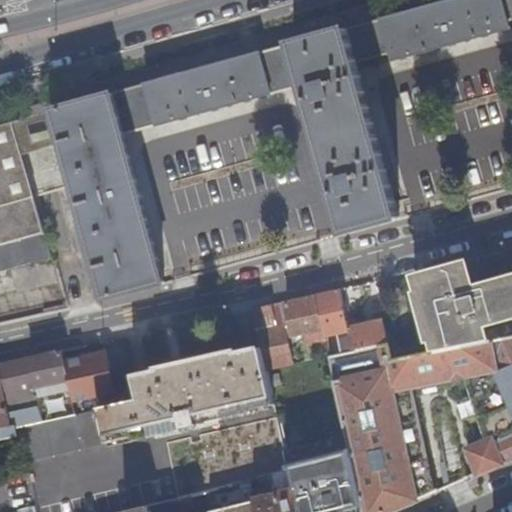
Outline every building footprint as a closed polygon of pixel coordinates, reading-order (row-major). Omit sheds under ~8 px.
[(386,36),(394,62),(483,36),(511,29),(502,0),(451,0),(382,19),(386,36)] [(511,0),(502,0),(511,29),(511,28),(511,0)] [(346,29),(358,72),(377,67),(394,62),(386,36),(382,19),(346,29)] [(335,193),(346,235),(400,219),(358,72),(346,29),(293,45),(305,87),(309,99),(331,180),(335,193)] [(293,45),(261,54),(273,96),(296,89),(305,87),(293,45)] [(158,83),(147,86),(158,127),(186,120),(273,96),(261,54),(158,83)] [(147,86),(113,95),(124,137),(158,127),(147,86)] [(300,102),(309,99),(305,87),(296,89),(300,102)] [(53,112),(104,301),(165,284),(158,259),(155,245),(141,197),(138,184),(124,137),(113,95),(53,112)] [(0,206),(33,197),(13,124),(0,127),(0,206)] [(326,196),(335,193),(331,180),(322,183),(326,196)] [(138,184),(141,197),(148,195),(145,182),(138,184)] [(0,246),(11,243),(44,233),(33,197),(0,206),(0,246)] [(0,246),(0,272),(38,262),(51,258),(44,233),(11,243),(0,246)] [(155,245),(158,259),(165,257),(162,243),(155,245)] [(468,262),(415,277),(421,296),(417,296),(430,341),(434,340),(436,352),(511,336),(511,277),(475,288),(468,262)] [(21,311),(64,300),(59,281),(15,291),(21,311)] [(340,290),(317,295),(325,333),(326,336),(339,333),(343,354),(388,344),(389,344),(384,320),(353,327),(354,328),(349,329),(340,290)] [(267,371),(273,398),(336,384),(330,357),(330,355),(295,363),(288,333),(294,331),(296,337),(305,335),(305,337),(325,333),(317,295),(253,310),(260,340),(267,371)] [(326,336),(330,355),(330,357),(343,354),(339,333),(326,336)] [(390,344),(389,344),(388,344),(391,363),(412,359),(511,338),(511,336),(436,352),(394,360),(390,344)] [(330,357),(336,384),(342,411),(352,455),(364,511),(392,511),(418,501),(403,435),(394,391),(413,387),(463,376),(486,443),(468,451),(478,475),(511,460),(511,338),(412,359),(391,363),(388,344),(343,354),(330,357)] [(234,344),(195,352),(203,386),(234,378),(267,371),(260,340),(235,346),(234,344)] [(20,436),(26,467),(140,443),(141,445),(246,422),(246,420),(276,414),(273,398),(267,371),(234,378),(203,386),(195,352),(156,361),(157,363),(133,368),(140,398),(76,412),(56,417),(18,425),(20,436)] [(63,352),(30,359),(37,395),(71,388),(65,361),(63,352)] [(65,361),(71,388),(74,401),(115,392),(107,352),(65,361)] [(30,359),(0,365),(0,371),(12,426),(18,425),(56,417),(76,412),(74,401),(71,388),(37,395),(30,359)] [(0,371),(0,437),(1,440),(20,436),(18,425),(12,426),(0,371)] [(418,501),(435,494),(430,470),(413,387),(394,391),(403,435),(418,501)] [(327,461),(352,455),(342,411),(317,417),(319,425),(320,429),(327,461)] [(322,442),(320,429),(319,425),(294,429),(298,448),(322,442)] [(364,511),(352,455),(327,461),(338,511),(364,511)] [(291,470),(289,471),(273,475),(278,495),(261,499),(256,479),(251,481),(256,500),(258,511),(301,511),(291,470)] [(258,511),(256,500),(211,511),(206,492),(192,496),(194,506),(195,511),(258,511)] [(169,511),(194,506),(192,496),(166,502),(169,511)]
